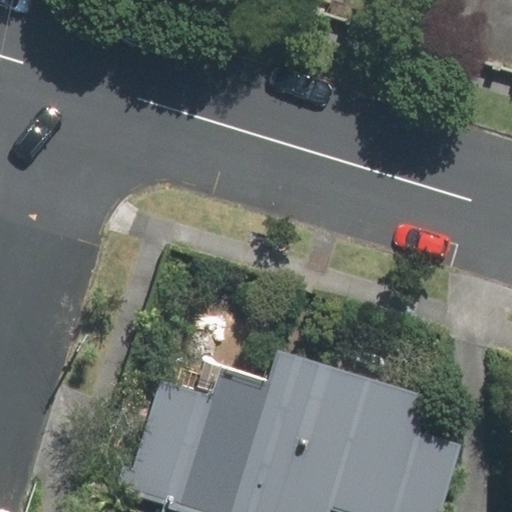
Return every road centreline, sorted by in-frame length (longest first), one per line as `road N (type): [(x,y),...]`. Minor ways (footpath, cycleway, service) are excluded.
road 1 (residential): [(511,211),(75,79)]
road 2 (residential): [(75,79),(0,324)]
